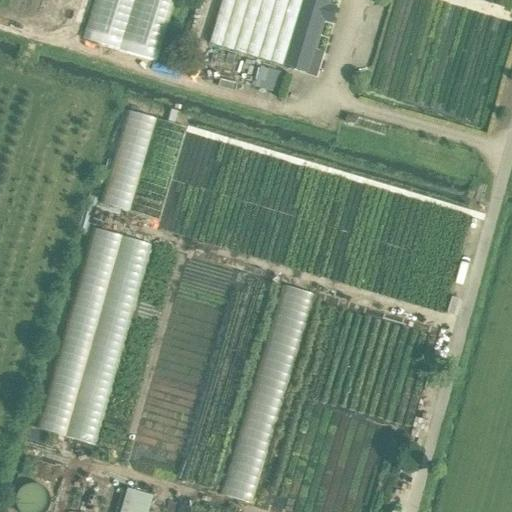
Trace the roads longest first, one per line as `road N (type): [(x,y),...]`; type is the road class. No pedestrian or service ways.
road 1 (unclassified): [(410,511),(511,139)]
road 2 (track): [(124,225),(459,326)]
road 3 (unknown): [(350,0),(330,95),(511,142)]
road 4 (track): [(78,463),(240,511)]
